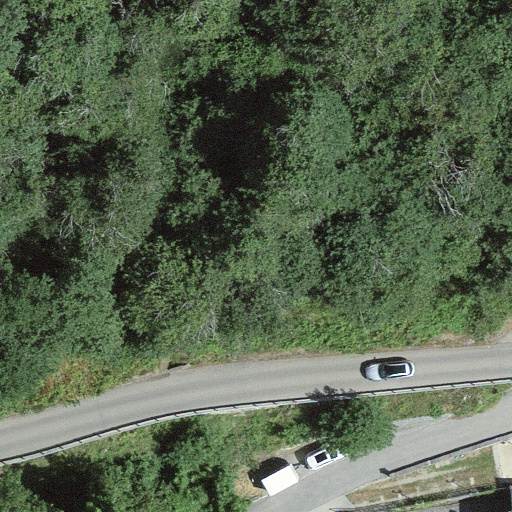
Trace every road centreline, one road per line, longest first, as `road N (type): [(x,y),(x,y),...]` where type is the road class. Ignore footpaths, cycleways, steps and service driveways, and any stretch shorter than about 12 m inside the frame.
road 1 (unclassified): [(511,361),(194,391),(0,438)]
road 2 (unclassified): [(511,413),(272,511)]
